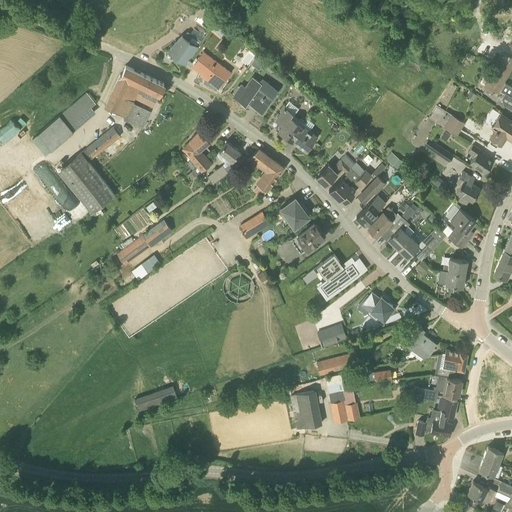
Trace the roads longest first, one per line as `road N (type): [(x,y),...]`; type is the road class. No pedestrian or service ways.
road 1 (unclassified): [(478,320),(418,294),(374,257),(320,190),(218,107),(151,69),(0,11)]
road 2 (unclassified): [(0,460),(87,478),(293,476),(449,450)]
road 3 (tertiary): [(478,320),(496,220),(511,186)]
